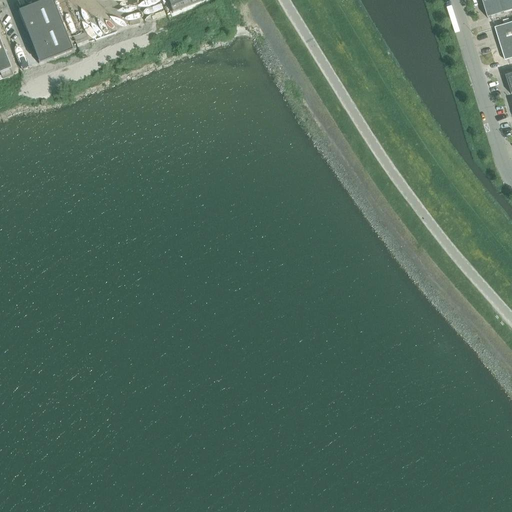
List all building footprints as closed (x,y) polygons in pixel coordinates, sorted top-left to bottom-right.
[(52,0),(45,0),(18,11),(39,64),(72,50),(52,0)] [(167,0),(172,13),(204,0),(167,0)] [(511,10),(511,0),(482,0),(488,18),(511,10)] [(511,22),(495,28),(505,61),(511,58),(511,22)] [(0,73),(11,69),(0,42),(0,73)]
